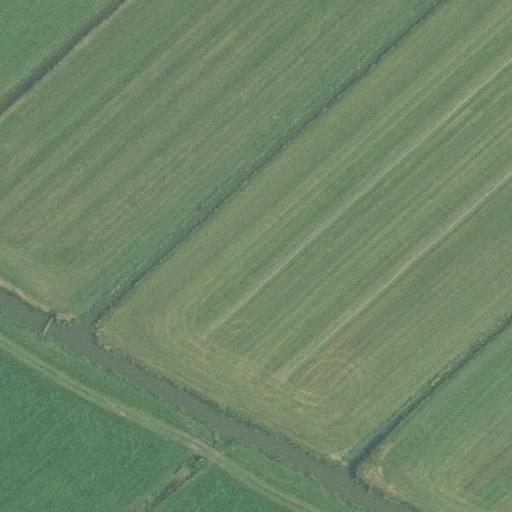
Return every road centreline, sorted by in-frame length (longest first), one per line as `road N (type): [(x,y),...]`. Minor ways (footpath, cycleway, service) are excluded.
road 1 (track): [(301,511),(242,482),(171,430),(0,348)]
road 2 (track): [(0,159),(171,0)]
